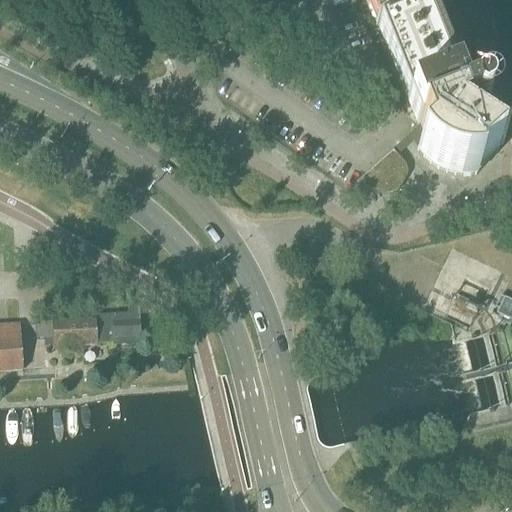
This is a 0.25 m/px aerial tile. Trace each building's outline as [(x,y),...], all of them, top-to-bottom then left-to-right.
[(372,0),(382,25),(424,8),(421,0),(372,0)] [(382,25),(379,27),(417,124),(419,127),(420,126),(426,143),(417,151),(419,154),(422,157),(425,160),(428,163),(431,166),(435,168),(438,170),(442,172),(446,174),(450,175),(454,176),(458,177),(462,177),(466,178),(470,177),(485,164),(499,152),(486,143),(490,138),(468,124),(472,118),(474,118),(476,119),(477,119),(479,119),(481,118),(482,118),(484,117),(485,115),(486,114),(486,112),(487,111),(487,109),(487,107),(486,106),(485,104),(484,103),(483,102),(481,101),(480,101),(478,100),(476,100),(475,101),(473,101),(472,102),(470,104),(470,105),(464,107),(424,8),(382,25)] [(405,166),(397,157),(362,190),(385,197),(386,197),(388,197),(390,197),(392,197),(393,196),(395,195),(396,194),(397,193),(398,191),(405,180),(406,178),(407,176),(407,174),(407,173),(407,171),(406,169),(406,167),(405,166)] [(309,261),(312,275),(327,271),(324,258),(309,261)] [(511,315),(511,304),(510,304),(511,303),(500,298),(492,315),(502,320),(503,319),(508,322),(511,315)] [(52,323),(36,324),(36,342),(44,341),(44,349),(53,349),(53,352),(60,351),(78,350),(78,348),(80,348),(97,347),(97,345),(112,344),(113,347),(141,346),(139,308),(127,308),(127,315),(95,317),(95,320),(52,322),(52,323)] [(0,373),(23,372),(20,326),(0,327),(0,373)]
